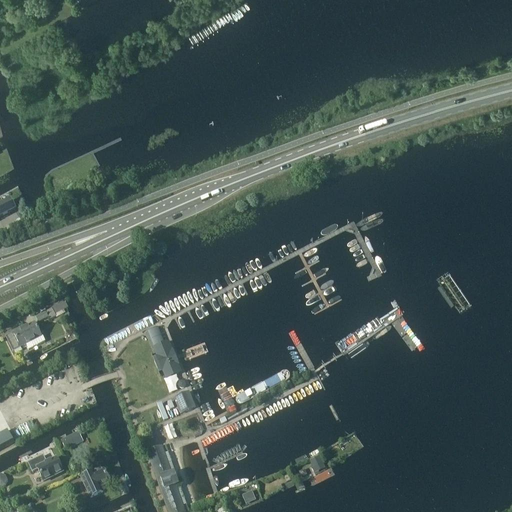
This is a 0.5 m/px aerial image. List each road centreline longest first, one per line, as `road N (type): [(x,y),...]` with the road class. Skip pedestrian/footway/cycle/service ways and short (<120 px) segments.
road 1 (primary): [(188,201),(345,140),(511,90)]
road 2 (primary): [(0,309),(188,201)]
road 3 (primary): [(0,286),(188,201)]
road 4 (primary): [(188,201),(0,264)]
